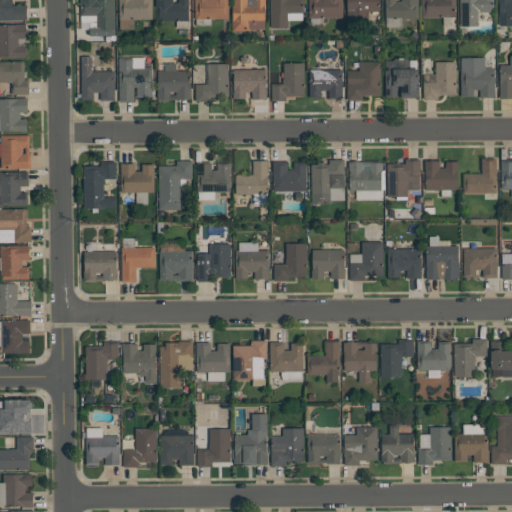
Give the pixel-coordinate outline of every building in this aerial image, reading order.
[(27,20),(0,20),(0,0),(13,0),(13,5),(27,5),(27,20)] [(115,0),(115,36),(90,37),(89,27),(97,27),(97,15),(81,15),(81,0),(115,0)] [(152,0),(152,18),(134,19),(134,29),(119,29),(119,0),(152,0)] [(189,0),(189,21),(156,21),(156,0),(173,0),(173,2),(179,2),(179,0),(189,0)] [(228,0),(229,12),(230,12),(230,19),(195,19),(195,0),(228,0)] [(265,0),(265,30),(248,30),(248,31),(232,31),(232,20),(232,5),(232,0),(265,0)] [(271,27),(270,0),(303,0),(304,13),(288,13),(288,27),(271,27)] [(343,0),(343,17),(309,17),(309,0),(343,0)] [(379,0),(380,11),(363,11),(364,21),(347,21),(346,0),(379,0)] [(385,19),(385,0),(395,0),(395,1),(401,1),(401,0),(418,0),(419,19),(385,19)] [(422,17),(422,0),(456,0),(456,17),(422,17)] [(460,25),(460,0),(494,0),(494,12),(478,12),(478,25),(460,25)] [(511,0),(511,25),(500,25),(499,0),(511,0)] [(0,24),(17,24),(26,24),(26,28),(27,28),(27,34),(26,34),(26,38),(18,38),(18,45),(25,45),(25,57),(0,57),(0,24)] [(511,55),(511,99),(499,99),(499,95),(500,95),(500,65),(510,64),(510,55),(511,55)] [(115,100),(101,101),(101,92),(93,92),(93,99),(82,99),(81,56),(92,56),(92,71),(115,71),(115,100)] [(119,102),(119,57),(133,57),(133,67),(152,67),(152,97),(137,97),(137,87),(134,87),(134,102),(119,102)] [(419,98),(402,98),(401,89),(397,89),(397,97),(386,97),(385,60),(393,60),(396,57),(406,57),(410,60),(410,68),(418,68),(419,98)] [(461,57),(485,57),(485,68),(495,68),(495,97),(480,97),(480,89),(474,89),(474,97),(461,97),(461,57)] [(12,83),(7,83),(7,82),(0,82),(0,61),(24,61),(24,63),(24,79),(29,79),(29,94),(12,94),(12,83)] [(347,71),(359,70),(359,61),(380,61),(381,95),(363,95),(363,100),(347,100),(347,71)] [(424,99),(424,82),(436,82),(436,62),(456,62),(456,95),(438,95),(438,99),(424,99)] [(158,71),(164,71),(164,63),(176,63),(176,70),(190,70),(190,90),(191,90),(191,99),(187,99),(187,100),(181,100),(181,99),(179,99),(179,100),(159,100),(159,98),(158,98),(158,71)] [(228,63),(229,97),(210,97),(211,101),(196,101),(195,84),(207,84),(207,79),(208,79),(208,64),(228,63)] [(272,100),(272,83),(283,83),(283,78),(284,78),(283,63),(304,63),(304,95),(286,96),(286,100),(272,100)] [(266,69),(266,89),(267,89),(267,99),(252,100),(252,91),(246,91),(246,98),(233,98),(233,69),(266,69)] [(310,98),(309,69),(342,69),(342,98),(328,99),(328,98),(310,98)] [(0,99),(18,99),(18,97),(27,97),(27,101),(28,101),(28,108),(27,108),(27,112),(20,112),(20,119),(27,119),(27,131),(19,131),(0,131),(0,99)] [(29,134),(30,153),(31,153),(31,168),(1,168),(1,135),(29,134)] [(482,158),(496,158),(496,192),(463,193),(463,173),(482,173),(482,158)] [(311,164),(318,164),(318,162),(326,162),(326,164),(329,164),(329,159),(344,159),(345,188),(330,188),(330,203),(311,203),(311,164)] [(387,196),(387,163),(405,163),(405,159),(420,159),(420,190),(408,190),(408,196),(387,196)] [(511,189),(501,189),(501,159),(511,159),(511,189)] [(159,210),(158,165),(177,165),(177,161),(193,160),(193,179),(180,179),(180,209),(159,210)] [(253,160),(268,160),(268,194),(236,194),(236,175),(237,175),(237,174),(249,174),(249,175),(253,175),(253,160)] [(458,161),(458,168),(457,168),(457,189),(426,190),(426,171),(425,171),(425,160),(440,160),(440,168),(446,168),(446,161),(458,161)] [(382,163),(382,190),(349,190),(349,172),(348,172),(348,162),(353,162),(353,161),(359,161),(359,162),(363,162),(363,161),(381,161),(381,163),(382,163)] [(84,209),(83,166),(102,166),(102,162),(116,162),(116,178),(104,178),(105,197),(117,196),(117,208),(84,209)] [(230,163),(231,192),(197,192),(197,162),(212,162),(212,170),(218,170),(218,163),(230,163)] [(306,191),(273,191),(273,162),(287,162),(287,170),(294,170),(294,162),(306,162),(306,191)] [(121,192),(121,163),(135,163),(135,171),(142,171),(142,163),(154,163),(154,192),(121,192)] [(29,171),(29,186),(21,186),(21,192),(28,192),(29,205),(0,205),(0,172),(19,172),(19,171),(29,171)] [(32,242),(15,242),(15,228),(0,228),(0,208),(26,208),(26,210),(27,210),(27,226),(31,226),(32,242)] [(383,275),(365,275),(365,280),(350,280),(350,262),(362,262),(361,242),(383,241),(383,275)] [(274,281),(274,264),(286,264),(286,243),(307,243),(307,277),(288,277),(288,281),(274,281)] [(230,244),(231,277),(212,277),(212,281),(197,282),(197,254),(210,253),(210,244),(230,244)] [(1,279),(0,246),(30,245),(30,260),(22,260),(22,266),(29,266),(29,279),(1,279)] [(458,246),(458,263),(459,263),(459,278),(455,278),(453,280),(448,280),(447,278),(440,278),(440,279),(426,279),(426,246),(458,246)] [(155,267),(136,267),(136,281),(122,282),(121,248),(155,247),(155,267)] [(388,277),(388,249),(421,248),(421,278),(407,278),(407,270),(400,270),(400,277),(388,277)] [(464,277),(463,248),(497,248),(497,277),(483,277),(483,270),(476,270),(476,277),(464,277)] [(344,249),(344,268),(345,268),(345,278),(331,278),(331,271),(325,271),(325,279),(312,279),(312,249),(344,249)] [(235,278),(235,250),(269,250),(269,280),(264,280),(264,279),(260,279),(260,280),(255,280),(255,271),(248,271),(248,278),(235,278)] [(84,279),(84,251),(117,251),(117,270),(118,270),(118,280),(113,280),(107,280),(103,280),(103,281),(86,281),(86,279),(84,279)] [(160,280),(160,251),(193,251),(193,281),(179,281),(179,280),(160,280)] [(511,279),(502,279),(502,263),(511,263),(511,279)] [(32,316),(28,316),(28,315),(0,315),(0,283),(17,283),(17,284),(18,284),(18,291),(17,291),(17,301),(31,301),(32,316)] [(30,353),(2,353),(1,320),(30,320),(30,333),(22,333),(23,340),(30,340),(30,353)] [(381,377),(380,344),(399,344),(399,339),(413,339),(413,357),(402,357),(402,362),(401,362),(401,377),(381,377)] [(454,376),(454,343),(472,343),(472,339),(487,339),(487,356),(475,356),(475,361),(475,376),(454,376)] [(233,379),(233,345),(251,345),(251,340),(266,340),(266,358),(263,358),(263,377),(253,377),(253,379),(233,379)] [(340,340),(340,374),(338,374),(338,382),(326,382),(326,374),(307,374),(307,355),(326,355),(325,340),(340,340)] [(119,359),(107,359),(108,379),(86,379),(86,346),(104,346),(104,341),(119,341),(119,359)] [(193,355),(178,355),(178,371),(181,371),(181,387),(160,387),(160,346),(166,346),(166,342),(180,342),(180,341),(193,341),(193,355)] [(344,371),(343,342),(347,342),(347,341),(354,341),(354,342),(358,342),(358,341),(366,341),(366,343),(377,342),(377,351),(376,351),(377,371),(371,371),(371,382),(359,383),(358,371),(344,371)] [(417,341),(431,341),(432,349),(438,348),(438,341),(450,341),(450,369),(418,370),(417,341)] [(196,372),(196,342),(211,342),(211,351),(217,351),(217,343),(230,343),(230,372),(196,372)] [(270,372),(270,342),(284,342),(284,350),(291,350),(291,342),(303,342),(303,371),(270,372)] [(146,383),(146,375),(139,375),(139,373),(124,373),(124,354),(122,354),(122,343),(137,343),(137,351),(143,351),(143,343),(156,343),(156,351),(155,351),(155,372),(157,372),(157,383),(146,383)] [(511,350),(511,369),(491,369),(491,351),(494,351),(494,349),(501,349),(501,350),(511,350)] [(233,464),(233,456),(234,456),(234,434),(248,434),(248,429),(252,429),(252,414),(267,414),(267,436),(266,436),(266,453),(267,453),(267,464),(256,464),(256,465),(243,465),(243,464),(233,464)] [(511,416),(511,459),(507,459),(507,464),(491,464),(491,446),(498,446),(497,416),(511,416)] [(381,461),(381,433),(389,433),(389,425),(399,425),(399,433),(414,433),(414,462),(410,462),(410,463),(404,463),(404,462),(401,462),(401,463),(383,463),(383,461),(381,461)] [(344,434),(356,434),(356,426),(378,426),(378,460),(359,460),(359,465),(344,465),(344,434)] [(451,426),(451,460),(433,460),(433,464),(418,464),(418,449),(430,449),(430,427),(451,426)] [(157,428),(158,462),(139,462),(139,467),(124,467),(124,449),(136,449),(136,428),(157,428)] [(230,428),(230,461),(212,461),(212,466),(198,466),(198,448),(209,448),(209,428),(230,428)] [(304,428),(304,461),(286,461),(286,466),(271,466),(271,436),(283,436),(283,428),(304,428)] [(488,433),(488,462),(474,462),(474,454),(467,454),(467,461),(455,461),(455,434),(488,433)] [(341,463),(326,464),(326,462),(307,463),(307,434),(341,434),(341,463)] [(194,465),(179,465),(179,457),(173,457),(173,464),(160,464),(160,435),(194,435),(194,465)] [(30,469),(0,469),(0,449),(12,449),(12,448),(17,448),(17,436),(34,436),(34,451),(30,451),(30,469)] [(87,464),(87,436),(120,436),(120,465),(105,465),(105,457),(99,457),(99,464),(87,464)] [(32,473),(32,485),(25,486),(25,492),(33,492),(33,496),(33,502),(32,502),(33,507),(22,507),(22,506),(3,506),(3,505),(0,505),(0,482),(3,482),(3,474),(25,474),(25,473),(32,473)]
